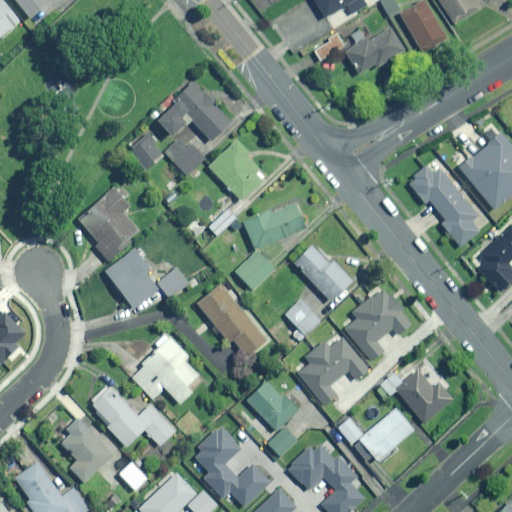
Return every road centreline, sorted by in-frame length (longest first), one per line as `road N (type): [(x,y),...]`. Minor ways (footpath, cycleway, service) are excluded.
road 1 (residential): [(511,382),(338,166)]
road 2 (residential): [(338,166),(211,0)]
road 3 (residential): [(511,57),(338,166)]
road 4 (residential): [(0,415),(53,362),(58,303),(43,268)]
road 5 (residential): [(412,511),(511,417)]
